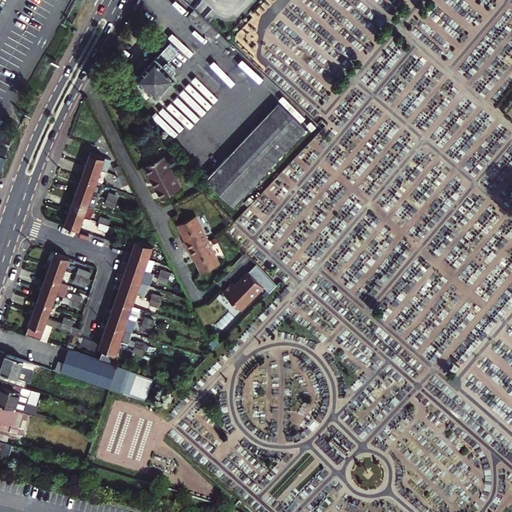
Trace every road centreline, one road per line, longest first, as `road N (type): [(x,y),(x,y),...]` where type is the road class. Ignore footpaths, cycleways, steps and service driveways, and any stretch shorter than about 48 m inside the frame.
road 1 (primary): [(0,281),(47,145),(123,0)]
road 2 (primary): [(108,0),(40,127),(0,235)]
